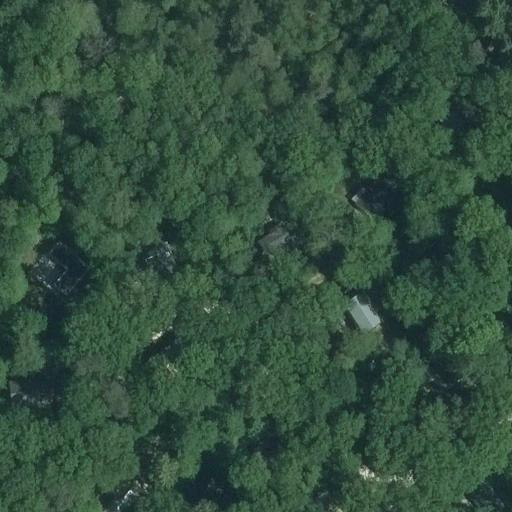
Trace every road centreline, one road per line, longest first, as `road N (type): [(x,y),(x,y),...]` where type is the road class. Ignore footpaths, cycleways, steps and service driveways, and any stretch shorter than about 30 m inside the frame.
road 1 (track): [(511,416),(393,493),(275,392),(214,302),(192,307),(109,367)]
road 2 (track): [(238,338),(350,255)]
road 3 (track): [(171,479),(209,448),(236,410),(275,392)]
